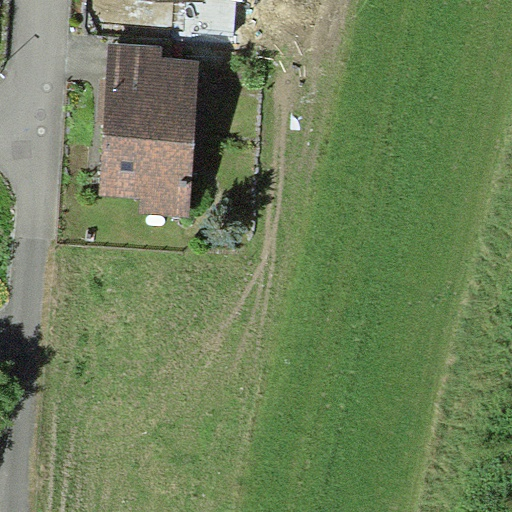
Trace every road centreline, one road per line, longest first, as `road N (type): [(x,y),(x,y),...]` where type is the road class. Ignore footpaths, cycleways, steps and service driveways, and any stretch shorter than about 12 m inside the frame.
road 1 (residential): [(20,511),(38,136)]
road 2 (residential): [(38,136),(45,0)]
